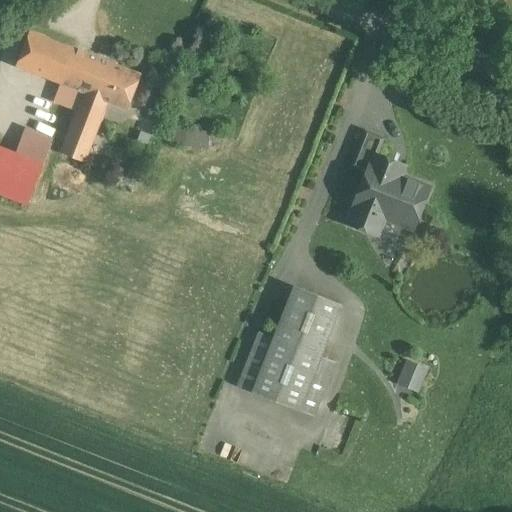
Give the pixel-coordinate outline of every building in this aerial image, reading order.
[(74,50),(29,32),(16,66),(61,84),(74,50)] [(105,62),(74,50),(61,84),(86,93),(92,96),(105,62)] [(140,75),(105,62),(92,96),(105,101),(126,109),(140,75)] [(92,96),(86,93),(63,153),(82,161),(105,101),(92,96)] [(188,146),(209,147),(210,130),(188,129),(188,146)] [(382,139),(366,133),(352,166),(368,172),(375,156),(382,139)] [(43,165),(0,148),(0,193),(28,204),(43,165)] [(368,172),(361,189),(359,188),(353,191),(350,200),(352,205),(354,206),(348,223),(368,231),(374,216),(376,217),(377,215),(404,226),(412,206),(420,209),(428,188),(400,177),(401,175),(389,170),(392,163),(375,156),(368,172)] [(295,288),(275,339),(259,333),(238,386),(313,416),(334,363),(319,357),(340,306),(295,288)] [(395,384),(417,393),(428,368),(405,359),(395,384)] [(403,477),(419,483),(434,445),(401,432),(387,468),(364,459),(377,427),(358,419),(340,466),(399,489),(403,477)]
